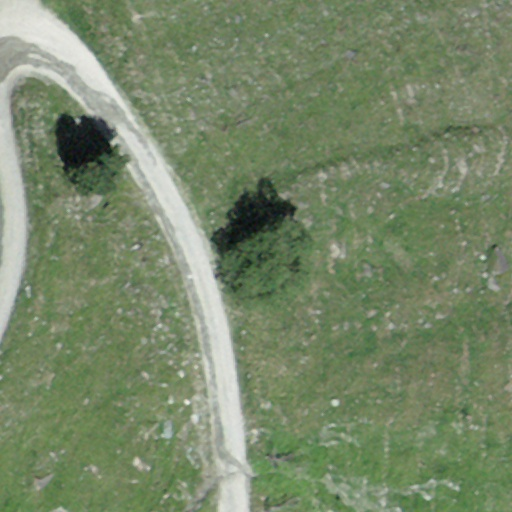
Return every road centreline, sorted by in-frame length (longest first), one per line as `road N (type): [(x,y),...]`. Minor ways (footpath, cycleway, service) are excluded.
road 1 (track): [(232,511),(222,381),(194,260),(177,223),(73,61),(43,41),(0,46)]
road 2 (track): [(0,160),(9,219),(0,295)]
